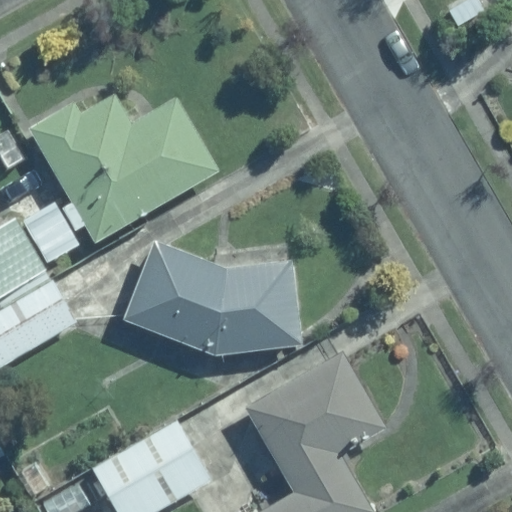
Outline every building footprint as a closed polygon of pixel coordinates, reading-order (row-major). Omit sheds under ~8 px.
[(77,104),(25,137),(98,250),(222,171),(177,100),(136,126),(116,96),(85,115),(77,104)] [(0,372),(79,325),(47,272),(23,230),(16,218),(0,227),(0,372)] [(298,272),(231,274),(155,246),(127,319),(228,356),(300,354),(298,272)] [(264,511),(376,511),(346,458),(388,434),(345,358),(244,416),(290,497),(264,511)] [(180,425),(95,471),(116,511),(157,511),(212,483),(180,425)]
